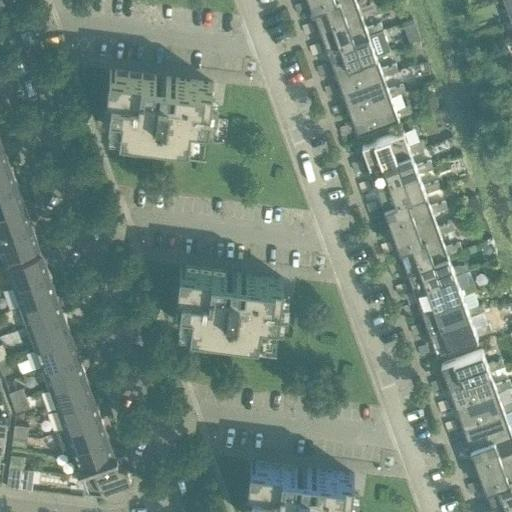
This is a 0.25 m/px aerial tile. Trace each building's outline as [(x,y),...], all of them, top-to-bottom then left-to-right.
[(361,13),(375,8),(373,1),(359,6),(356,0),(331,0),(313,7),(320,28),(361,13)] [(305,10),(302,1),(294,4),(298,13),(305,10)] [(369,33),(383,28),(380,22),(366,27),(361,13),(320,28),(327,48),(369,33)] [(313,30),(310,22),(302,25),(305,33),(313,30)] [(376,54),(390,49),(388,42),(374,47),(369,33),(327,48),(335,69),(376,54)] [(320,51),(317,42),(309,45),(312,54),(320,51)] [(384,74),(397,69),(395,63),(381,68),(376,54),(335,69),(342,89),(383,74),(384,74)] [(327,71),(324,63),(317,66),(320,74),(327,71)] [(210,104),(213,82),(110,69),(106,93),(111,93),(107,126),(206,139),(210,104)] [(391,95),(405,89),(402,83),(388,88),(384,74),(383,74),(342,89),(349,109),(391,95)] [(335,92),(332,83),(324,86),(327,94),(335,92)] [(398,115),(412,110),(410,103),(396,108),(391,95),(349,109),(357,131),(398,116),(398,115)] [(342,112),(339,103),(331,106),(334,115),(342,112)] [(349,132),(346,124),(339,127),(342,135),(349,132)] [(411,150),(425,145),(422,139),(409,144),(403,129),(362,144),(369,165),(411,150)] [(0,166),(10,163),(2,142),(0,143),(0,166)] [(418,171),(432,166),(430,159),(416,164),(411,150),(369,165),(377,186),(418,171)] [(362,168),(359,159),(351,162),(354,171),(362,168)] [(0,189),(17,183),(10,163),(0,166),(0,189)] [(384,206),(426,191),(439,186),(437,180),(423,184),(418,171),(377,186),(384,206)] [(370,188),(366,179),(359,182),(362,191),(370,188)] [(0,212),(24,203),(17,183),(0,189),(0,212)] [(392,226),(433,211),(447,206),(444,200),(431,205),(426,191),(384,206),(392,226)] [(377,208),(374,200),(366,203),(369,211),(377,208)] [(0,235),(32,224),(24,203),(0,212),(0,235)] [(440,232),(454,227),(452,220),(438,225),(433,211),(392,226),(399,247),(440,232)] [(384,229),(381,220),(373,223),(376,232),(384,229)] [(39,245),(32,224),(0,235),(0,252),(2,258),(39,245)] [(448,252),(462,247),(459,241),(445,246),(440,232),(399,247),(406,267),(448,253),(448,252)] [(392,249),(388,241),(381,243),(384,252),(392,249)] [(49,272),(41,251),(4,264),(12,285),(49,272)] [(455,273),(469,268),(467,262),(453,267),(448,253),(406,267),(414,288),(455,273)] [(399,270),(396,261),(388,264),(391,273),(399,270)] [(276,335),(283,278),(180,264),(177,288),(181,289),(177,322),(276,335)] [(56,292),(49,272),(12,285),(19,306),(56,292)] [(462,293),(476,288),(474,282),(460,287),(455,273),(414,288),(421,309),(463,294),(462,293)] [(406,290),(403,282),(396,285),(399,293),(406,290)] [(64,313),(56,292),(19,306),(27,326),(64,313)] [(470,314),(484,309),(481,302),(467,307),(463,294),(421,309),(428,329),(470,314)] [(414,311),(411,302),(403,305),(406,314),(414,311)] [(71,333),(64,313),(27,326),(34,346),(71,333)] [(477,334),(491,329),(489,323),(475,328),(470,314),(428,329),(436,350),(477,335),(477,334)] [(421,331),(418,323),(410,325),(413,334),(421,331)] [(78,353),(71,333),(34,346),(41,367),(78,353)] [(429,352),(425,343),(418,346),(421,355),(429,352)] [(490,370),(504,365),(501,358),(488,363),(482,348),(441,363),(448,385),(490,370)] [(86,374),(78,353),(41,367),(49,387),(86,374)] [(12,370),(7,356),(0,358),(0,366),(2,373),(12,370)] [(497,390),(511,385),(509,379),(495,383),(490,370),(448,385),(456,405),(497,390)] [(93,394),(86,374),(49,387),(56,408),(93,394)] [(441,387),(438,378),(430,381),(433,390),(441,387)] [(26,396),(22,386),(9,391),(12,401),(26,396)] [(505,410),(511,407),(511,400),(502,404),(497,390),(456,405),(463,425),(505,411),(505,410)] [(100,415),(93,394),(56,408),(63,428),(100,415)] [(29,405),(26,396),(12,401),(16,410),(29,405)] [(449,407),(445,399),(438,401),(441,410),(449,407)] [(511,431),(511,430),(511,423),(510,424),(505,411),(463,425),(471,446),(511,431)] [(71,448),(108,435),(100,415),(63,428),(56,431),(63,452),(71,449),(71,448)] [(456,428),(453,419),(445,422),(448,431),(456,428)] [(27,435),(29,425),(14,423),(13,433),(27,435)] [(511,430),(511,431),(471,446),(478,466),(511,453),(511,430)] [(26,445),(27,435),(13,433),(11,443),(26,445)] [(115,456),(108,435),(71,448),(71,449),(78,470),(81,469),(80,468),(115,456)] [(463,448),(460,439),(452,442),(455,451),(463,448)] [(24,465),(25,454),(10,453),(9,463),(24,465)] [(511,453),(478,466),(485,487),(511,476),(511,453)] [(121,465),(118,463),(115,456),(80,468),(81,469),(78,470),(79,470),(81,469),(87,486),(86,486),(86,487),(113,491),(116,491),(118,490),(121,489),(123,488),(125,486),(126,486),(127,483),(128,479),(129,476),(128,472),(126,469),(124,467),(121,465)] [(348,511),(351,495),(354,473),(250,460),(247,484),(252,484),(250,500),(248,511),(348,511)] [(471,469),(468,460),(460,463),(463,471),(471,469)] [(21,488),(24,465),(9,463),(6,486),(21,488)] [(511,476),(485,487),(493,507),(511,500),(511,476)] [(478,489),(475,480),(467,483),(470,492),(478,489)] [(511,511),(511,500),(493,507),(494,511),(511,511)] [(477,511),(485,509),(482,501),(474,504),(477,511)]
